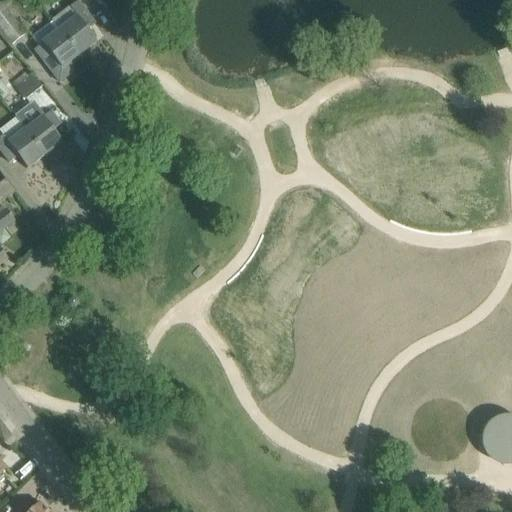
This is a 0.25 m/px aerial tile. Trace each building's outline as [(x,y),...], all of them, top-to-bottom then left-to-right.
[(60,31),(79,56),(97,42),(87,30),(95,24),(78,1),(53,21),(61,31),(60,31)] [(1,3),(0,3),(0,28),(13,45),(25,36),(1,3)] [(62,69),(79,56),(60,31),(50,38),(44,30),(32,39),(38,47),(35,50),(44,63),(52,57),(62,69)] [(12,83),(26,100),(43,86),(29,70),(12,83)] [(61,124),(51,112),(26,131),(45,156),(62,143),(53,130),(61,124)] [(4,136),(0,138),(0,151),(9,163),(18,157),(27,169),(45,156),(26,131),(9,143),(4,136)] [(5,179),(0,182),(0,203),(15,193),(5,179)] [(6,209),(5,210),(0,213),(0,232),(5,229),(15,221),(6,209)] [(511,462),(511,416),(493,412),(484,457),(511,462)] [(48,511),(40,503),(29,511),(48,511)]
